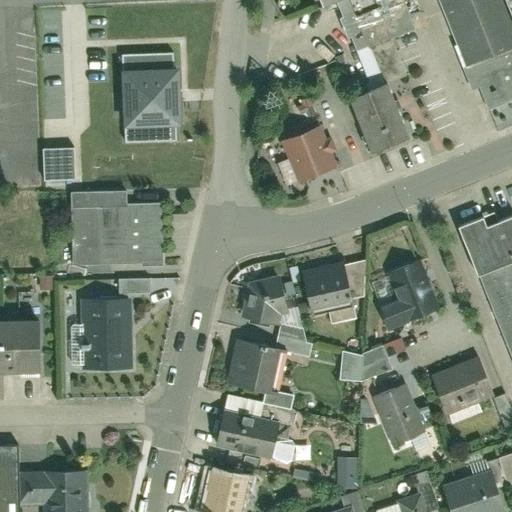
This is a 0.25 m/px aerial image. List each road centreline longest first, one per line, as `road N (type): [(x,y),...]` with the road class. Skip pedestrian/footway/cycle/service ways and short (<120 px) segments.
road 1 (residential): [(511,151),(346,217),(282,233),(216,228)]
road 2 (residential): [(216,228),(154,511)]
road 3 (residential): [(238,0),(228,167),(216,228)]
